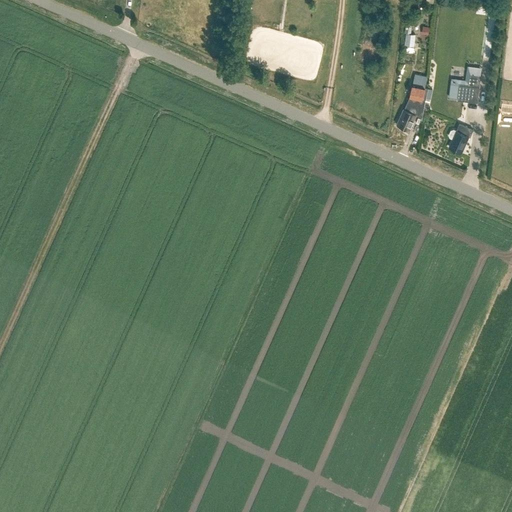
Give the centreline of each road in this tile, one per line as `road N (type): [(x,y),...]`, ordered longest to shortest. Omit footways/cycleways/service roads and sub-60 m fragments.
road 1 (unclassified): [(511,209),(38,0)]
road 2 (track): [(133,42),(0,338)]
